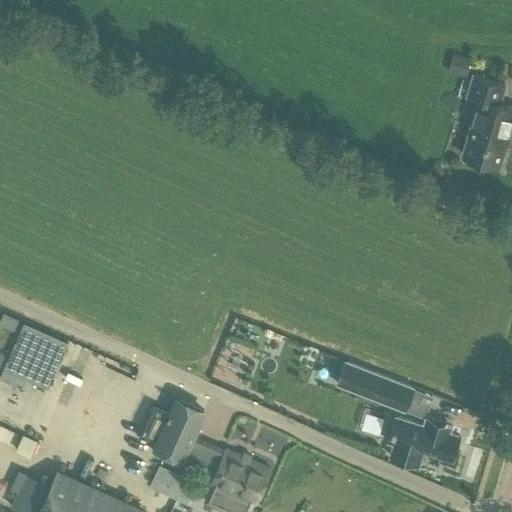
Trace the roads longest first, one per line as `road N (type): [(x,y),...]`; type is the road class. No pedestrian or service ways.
road 1 (unknown): [(0,13),(511,239)]
road 2 (residential): [(485,511),(0,295)]
